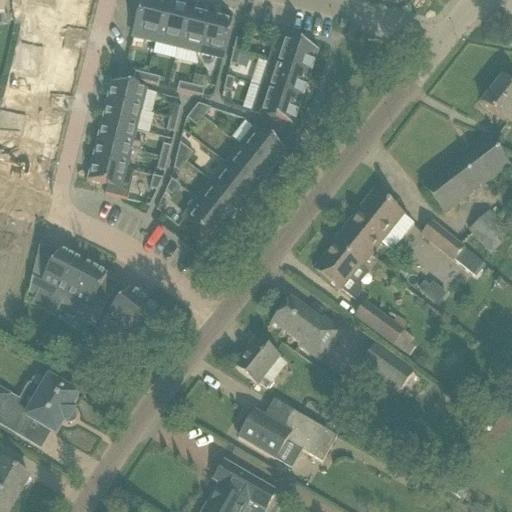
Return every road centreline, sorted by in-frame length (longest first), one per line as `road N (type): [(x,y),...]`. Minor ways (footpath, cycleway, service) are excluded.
road 1 (residential): [(214,324),(452,32)]
road 2 (residential): [(85,511),(156,394),(214,324)]
road 3 (residential): [(106,0),(55,218)]
road 4 (residential): [(55,218),(161,276),(214,324)]
road 5 (residential): [(452,32),(315,0)]
